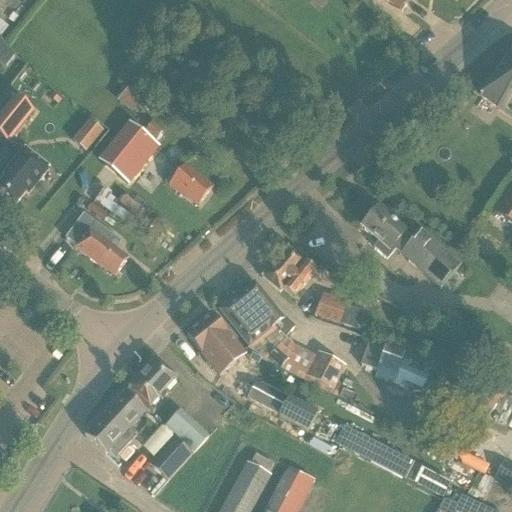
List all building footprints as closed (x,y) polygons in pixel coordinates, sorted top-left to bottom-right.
[(385,0),(402,13),(412,0),(416,0),(417,1),(417,0),(453,0),(457,2),(458,0),(385,0)] [(511,54),(481,99),(511,120),(511,54)] [(0,116),(0,138),(8,145),(33,114),(21,103),(15,99),(0,116)] [(144,132),(155,140),(162,131),(151,123),(144,132)] [(100,163),(128,185),(158,148),(130,126),(100,163)] [(0,193),(6,198),(15,187),(23,193),(41,169),(14,149),(0,166),(0,193)] [(198,181),(200,179),(185,167),(178,176),(174,172),(165,183),(170,187),(169,187),(184,199),(186,196),(199,207),(211,192),(198,181)] [(511,181),(491,213),(511,226),(511,181)] [(399,255),(408,263),(440,291),(461,267),(422,233),(414,242),(405,234),(406,234),(378,210),(362,228),(390,252),(398,243),(405,249),(399,255)] [(103,268),(116,277),(128,262),(115,252),(121,243),(84,216),(66,240),(77,248),(75,250),(101,269),(103,268)] [(287,249),(262,279),(280,294),(283,290),(294,299),(316,272),(287,249)] [(373,299),(377,294),(414,320),(427,301),(368,260),(351,283),(373,299)] [(285,319),(283,321),(254,284),(220,312),(249,349),(274,329),(286,339),(296,328),(285,319)] [(321,303),(316,318),(339,326),(344,310),(321,303)] [(451,339),(463,320),(446,307),(431,328),(451,339)] [(236,347),(212,318),(188,338),(212,367),(212,366),(220,376),(243,358),(235,348),(236,347)] [(332,391),(333,392),(345,368),(317,354),(316,357),(291,344),(290,346),(292,353),(286,361),(275,350),(267,359),(279,369),(330,395),(332,391)] [(421,388),(422,388),(425,387),(427,381),(425,379),(426,378),(406,370),(409,364),(402,361),(403,358),(370,344),(361,367),(377,373),(379,369),(396,375),(393,383),(402,387),(405,381),(421,388)] [(130,390),(126,394),(146,413),(150,408),(159,398),(162,401),(168,395),(165,392),(177,379),(157,360),(130,390)] [(445,392),(458,398),(460,392),(468,395),(463,407),(494,420),(494,421),(510,428),(511,423),(511,391),(454,371),(445,392)] [(0,381),(0,398),(2,400),(11,392),(0,381)] [(280,417),(280,418),(308,433),(318,415),(289,400),(289,401),(256,384),(248,399),(280,417)] [(146,413),(126,394),(125,394),(85,438),(105,457),(111,451),(118,458),(138,437),(131,430),(146,413)] [(166,429),(194,455),(209,439),(181,413),(166,429)] [(342,448),(370,461),(375,451),(347,437),(342,448)] [(167,484),(192,457),(174,440),(149,467),(167,484)] [(256,456),(250,466),(248,465),(222,511),(251,511),(271,477),(268,476),(274,466),(256,456)] [(292,511),(308,483),(285,472),(263,511),(292,511)]
